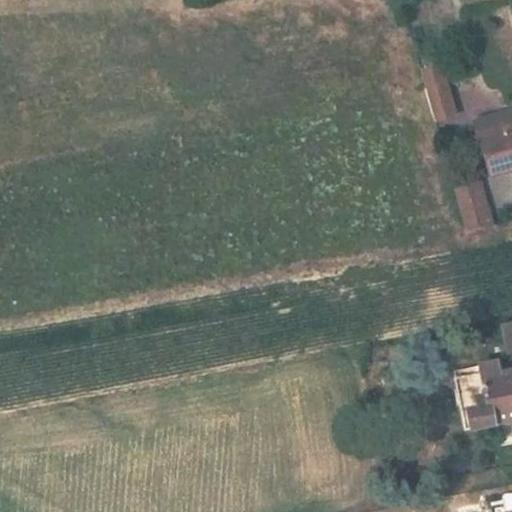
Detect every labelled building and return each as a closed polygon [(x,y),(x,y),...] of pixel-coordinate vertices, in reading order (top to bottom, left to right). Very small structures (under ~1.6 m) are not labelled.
[(443,69),(427,73),(437,108),(453,104),(443,69)] [(511,168),(511,108),(478,118),(494,174),(511,168)] [(483,183),(458,189),(468,229),(494,224),(483,183)] [(508,355),(511,354),(511,325),(503,327),(508,355)] [(511,371),(497,374),(494,363),(455,372),(466,431),(498,425),(502,446),(511,443),(511,371)] [(511,492),(503,494),(505,510),(511,509),(511,492)]
